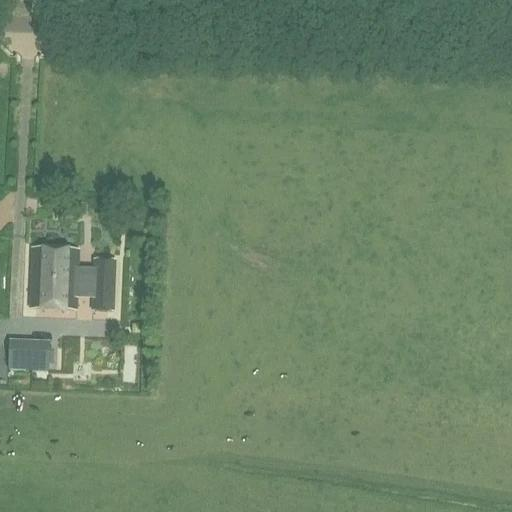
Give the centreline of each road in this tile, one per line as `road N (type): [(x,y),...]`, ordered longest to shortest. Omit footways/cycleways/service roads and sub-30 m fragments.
road 1 (tertiary): [(511,27),(34,10)]
road 2 (unclassified): [(39,170),(34,10)]
